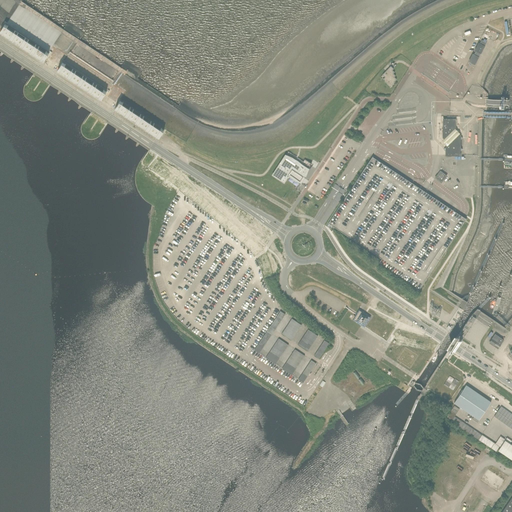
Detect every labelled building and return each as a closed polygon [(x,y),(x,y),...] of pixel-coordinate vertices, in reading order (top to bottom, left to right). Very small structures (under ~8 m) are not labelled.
[(0,31),(0,32),(43,62),(49,53),(46,52),(47,51),(7,25),(5,24),(0,31)] [(475,65),(481,53),(485,46),(486,42),(481,40),(470,62),(475,65)] [(65,64),(62,62),(57,71),(101,100),(106,91),(65,64)] [(390,86),(396,79),(394,77),(395,75),(393,73),(394,72),(392,70),(393,68),(391,66),(382,74),(385,77),(383,79),(385,80),(384,81),(390,87),(390,86)] [(164,130),(120,100),(114,109),(158,138),(164,130)] [(460,140),(462,138),(459,134),(458,135),(453,130),(453,120),(443,120),(443,117),(443,137),(449,144),(444,149),(446,151),(446,154),(446,155),(447,155),(460,155),(460,151),(462,149),(460,147),(460,140)] [(168,145),(171,140),(166,136),(162,141),(168,145)] [(285,155),(273,174),(283,181),(286,178),(297,185),(311,163),(304,158),(300,164),(285,155)] [(466,218),(461,214),(420,187),(416,184),(372,155),(328,223),(327,225),(331,228),(332,226),(335,228),(380,257),(381,258),(382,258),(379,263),(414,286),(419,289),(459,229),(466,218)] [(441,182),(447,175),(440,170),(435,177),(440,181),(439,181),(441,182)] [(386,340),(392,331),(371,318),(361,311),(360,313),(360,312),(358,315),(357,314),(354,318),(365,326),(365,325),(366,326),(386,340)] [(495,334),(489,342),(498,348),(503,340),(495,334)] [(479,419),(491,402),(466,385),(454,402),(479,419)] [(454,416),(456,414),(451,410),(446,417),(451,421),(454,416)] [(511,459),(511,444),(510,443),(505,440),(504,442),(502,444),(500,447),(498,450),(511,459)] [(476,460),(480,454),(470,448),(467,454),(476,460)] [(461,457),(475,462),(476,459),(463,454),(461,457)] [(486,469),(481,478),(498,489),(504,481),(486,469)] [(511,511),(511,496),(501,511),(511,511)]
